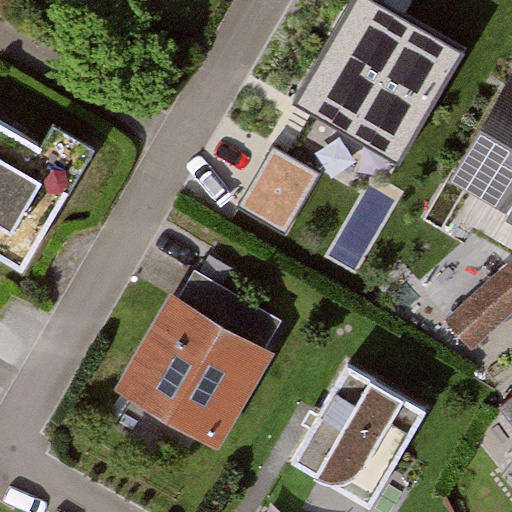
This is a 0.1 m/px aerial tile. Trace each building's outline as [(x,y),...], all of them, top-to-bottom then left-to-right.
[(511,80),(499,73),(433,191),(511,235),(511,80)] [(0,266),(17,275),(72,177),(0,137),(0,266)] [(449,313),(475,344),(511,314),(511,264),(511,262),(449,313)] [(265,360),(163,301),(109,395),(211,454),(265,360)] [(431,409),(345,361),(288,463),(375,511),(431,409)] [(511,398),(496,409),(511,434),(511,398)] [(298,511),(268,503),(265,511),(298,511)]
